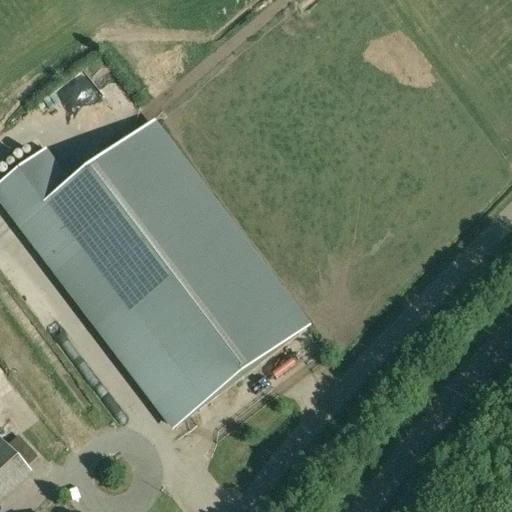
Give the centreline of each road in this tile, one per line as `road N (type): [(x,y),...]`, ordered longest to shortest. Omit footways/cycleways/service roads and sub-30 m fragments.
road 1 (unclassified): [(511,215),(295,441),(240,511)]
road 2 (unknown): [(215,511),(0,236)]
road 3 (unclassified): [(371,511),(511,337)]
